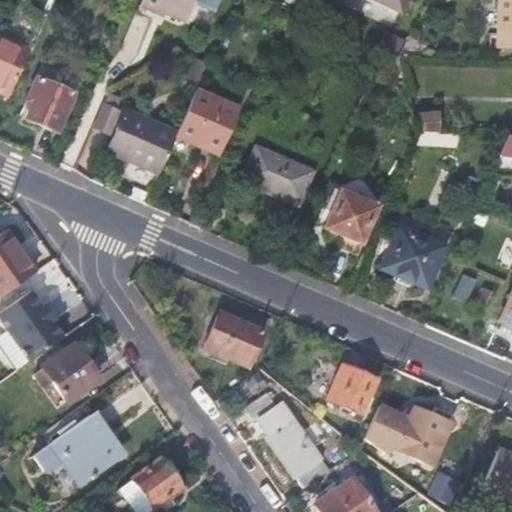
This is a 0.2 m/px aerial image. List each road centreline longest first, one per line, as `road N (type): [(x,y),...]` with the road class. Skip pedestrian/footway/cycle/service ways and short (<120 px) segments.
road 1 (residential): [(511,392),(97,212)]
road 2 (residential): [(260,511),(97,278),(97,212)]
